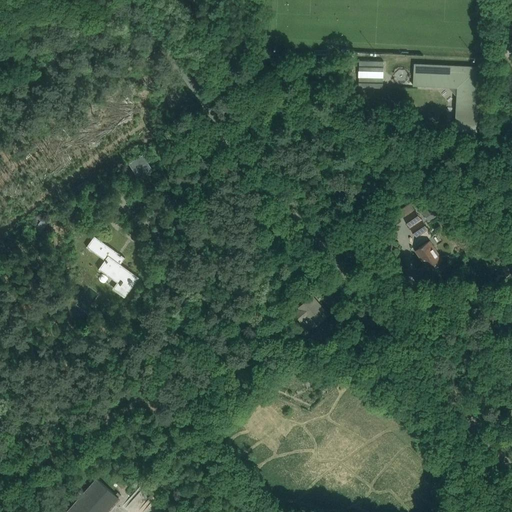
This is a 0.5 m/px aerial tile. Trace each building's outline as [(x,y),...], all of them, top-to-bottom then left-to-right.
[(480,72),(474,66),(414,63),(413,85),(449,87),(457,96),(455,127),(465,132),(477,132),(480,72)] [(143,155),(131,163),(140,177),(152,170),(143,155)] [(423,213),(428,221),(440,213),(434,206),(423,213)] [(416,210),(404,218),(416,236),(428,228),(416,210)] [(113,288),(115,289),(125,296),(138,278),(119,265),(120,263),(121,264),(125,257),(122,255),(121,256),(118,254),(118,253),(95,236),(87,247),(106,260),(101,266),(99,269),(118,282),(113,288)] [(443,260),(430,241),(416,250),(429,270),(443,260)] [(315,326),(327,316),(328,315),(312,296),(299,307),(300,309),(295,314),(301,322),(307,317),(315,326)] [(325,338),(319,331),(304,344),(310,351),(325,338)] [(106,511),(119,498),(104,485),(97,478),(67,511),(106,511)]
